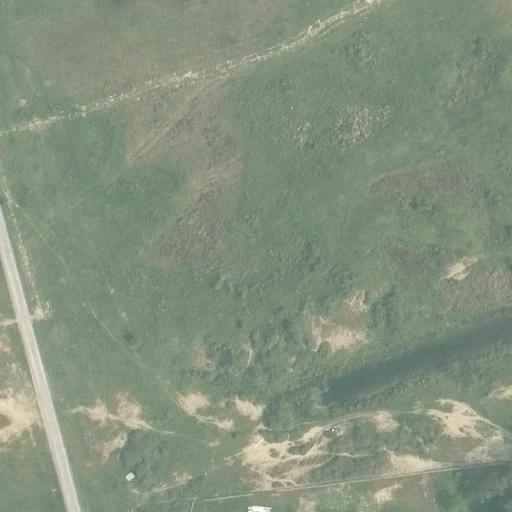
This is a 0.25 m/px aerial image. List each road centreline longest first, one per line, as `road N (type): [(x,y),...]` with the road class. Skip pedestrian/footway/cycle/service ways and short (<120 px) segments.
road 1 (track): [(10,265),(235,69),(309,46),(371,0)]
road 2 (track): [(74,511),(0,225)]
